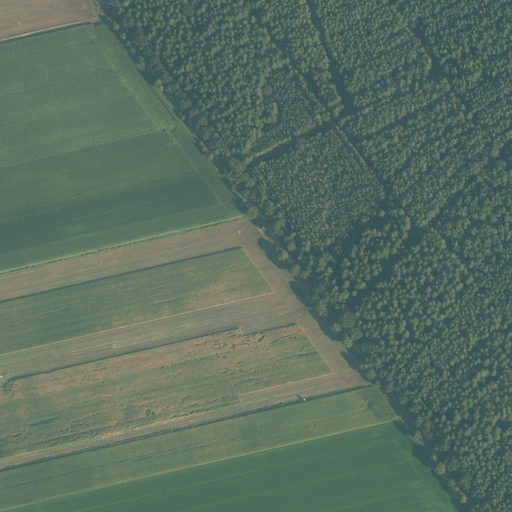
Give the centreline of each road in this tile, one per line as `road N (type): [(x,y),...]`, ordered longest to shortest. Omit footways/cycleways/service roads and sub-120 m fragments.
road 1 (track): [(98,0),(337,321)]
road 2 (track): [(476,511),(337,321)]
road 3 (track): [(388,0),(501,154)]
road 4 (track): [(337,321),(431,226)]
road 5 (track): [(511,333),(431,226)]
